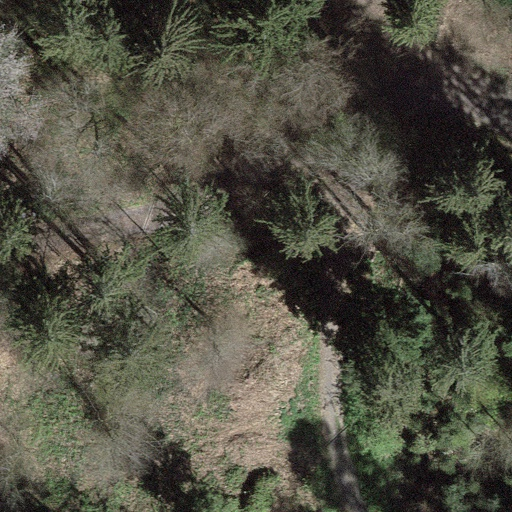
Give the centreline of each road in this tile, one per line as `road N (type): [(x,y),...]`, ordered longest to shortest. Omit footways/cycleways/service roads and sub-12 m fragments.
road 1 (track): [(358,511),(348,485),(334,309),(377,57)]
road 2 (track): [(377,57),(293,157),(195,210),(0,252)]
road 3 (track): [(377,57),(511,119)]
